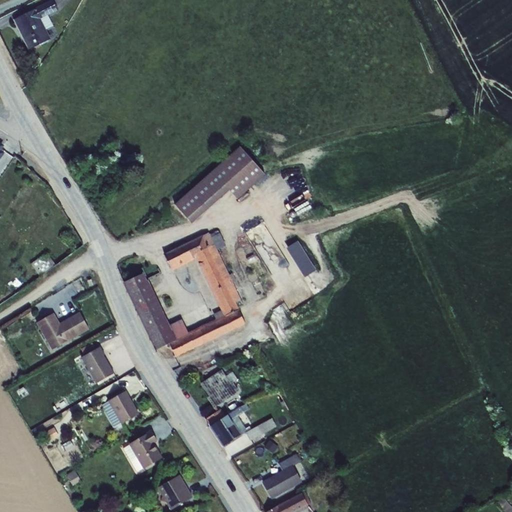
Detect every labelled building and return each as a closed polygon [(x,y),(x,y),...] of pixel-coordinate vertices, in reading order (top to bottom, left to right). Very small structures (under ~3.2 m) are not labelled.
[(53,0),(14,20),(29,50),(51,39),(46,30),(53,26),(48,16),(57,11),(53,0)] [(240,147),(175,205),(192,224),(229,190),(237,200),(265,175),(240,147)] [(209,235),(216,249),(217,250),(226,246),(218,231),(209,235)] [(216,249),(209,235),(209,233),(164,254),(173,270),(196,259),(216,249)] [(303,239),(291,245),(306,276),(317,270),(303,239)] [(224,317),(239,310),(240,310),(238,308),(243,305),(217,250),(216,249),(196,259),(221,311),(224,317)] [(46,254),(31,264),(40,276),(55,266),(46,254)] [(224,317),(221,311),(214,314),(217,319),(188,333),(182,320),(170,326),(148,281),(147,281),(143,274),(123,283),(156,351),(169,344),(176,358),(245,324),(239,310),(224,317)] [(54,314),(37,324),(52,351),(89,330),(79,313),(60,324),(54,314)] [(100,347),(81,358),(96,384),(114,374),(104,356),(105,355),(100,347)] [(222,370),(201,384),(209,397),(208,398),(214,408),(239,392),(232,383),(230,384),(222,370)] [(108,402),(102,406),(114,428),(121,424),(121,425),(139,415),(126,391),(108,402)] [(221,410),(206,419),(210,426),(223,447),(234,439),(246,433),(251,430),(250,427),(245,429),(238,417),(244,413),(240,407),(225,417),(221,410)] [(251,430),(246,433),(251,441),(276,427),(275,424),(286,417),(284,413),(282,414),(281,413),(251,430)] [(54,428),(42,435),(47,443),(59,437),(54,428)] [(129,446),(123,449),(137,472),(143,469),(162,459),(154,444),(157,441),(151,431),(129,445),(129,446)] [(282,471),(262,482),(272,499),(302,483),(293,467),(301,462),(296,454),(278,464),(282,471)] [(76,472),(67,477),(72,486),(81,481),(76,472)] [(180,475),(158,488),(162,496),(161,501),(166,502),(171,510),(193,497),(180,475)] [(277,507),(280,511),(295,511),(311,503),(305,492),(277,506),(277,507)] [(511,511),(511,507),(505,500),(499,505),(504,511),(511,511)]
